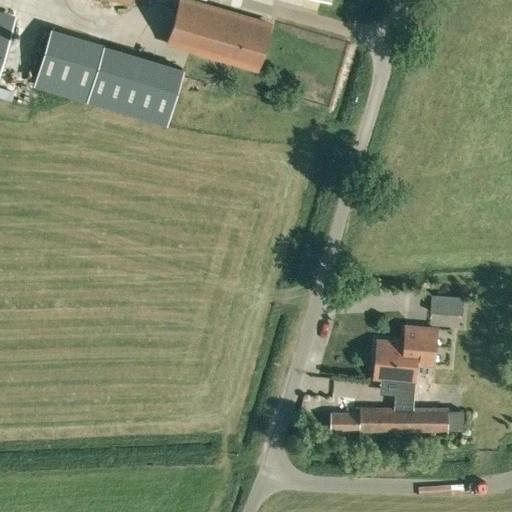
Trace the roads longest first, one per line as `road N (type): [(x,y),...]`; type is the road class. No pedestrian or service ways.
road 1 (unclassified): [(265,475),(404,0)]
road 2 (unclassified): [(511,480),(402,487),(265,475)]
